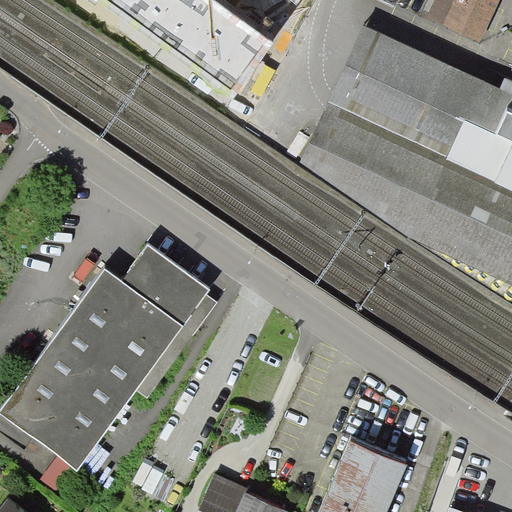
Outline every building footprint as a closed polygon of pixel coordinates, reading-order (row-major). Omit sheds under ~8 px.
[(86,0),(89,1),(89,0),(94,0),(234,100),(274,43),(214,0),(86,0)] [(434,0),(427,16),(480,40),(499,0),(434,0)] [(511,92),(501,87),(364,25),(301,163),(410,236),(511,282),(511,92)] [(511,80),(506,77),(501,87),(511,92),(511,80)] [(209,289),(148,244),(122,280),(105,267),(0,410),(0,413),(77,470),(206,294),(209,289)] [(217,302),(206,294),(137,390),(148,398),(217,302)] [(386,511),(407,465),(349,441),(319,511),(386,511)] [(235,511),(245,491),(247,488),(215,473),(199,509),(204,511),(235,511)] [(290,511),(291,511),(245,491),(235,511),(290,511)] [(25,511),(8,498),(0,508),(0,511),(25,511)]
